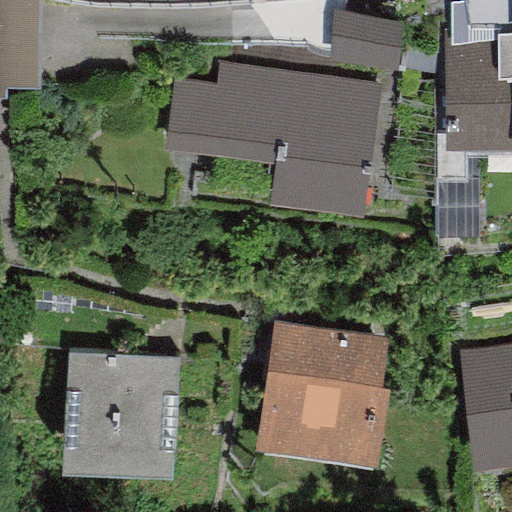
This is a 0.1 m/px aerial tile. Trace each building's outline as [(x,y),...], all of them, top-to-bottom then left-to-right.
[(35,0),(0,0),(0,89),(6,89),(6,79),(38,80),(35,0)] [(397,50),(402,10),(333,2),(328,41),(397,50)] [(511,28),(497,28),(497,37),(453,38),(453,24),(437,25),(439,138),(511,136),(511,28)] [(364,207),(381,80),(217,58),(214,77),(172,71),(162,141),(272,156),(267,194),(364,207)] [(372,448),(389,329),(275,313),(258,431),(372,448)] [(511,451),(511,336),(458,342),(472,456),(511,451)] [(171,451),(179,347),(68,338),(60,443),(171,451)]
